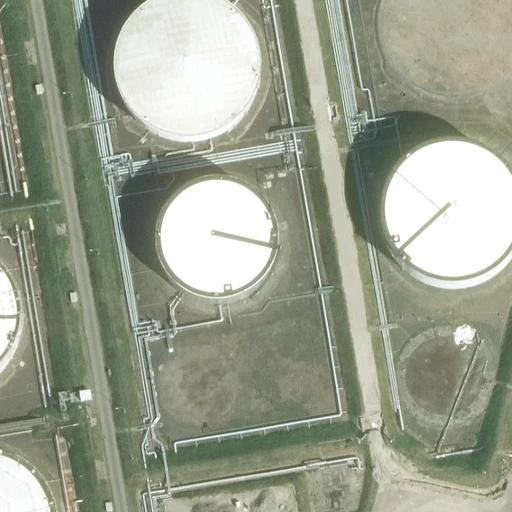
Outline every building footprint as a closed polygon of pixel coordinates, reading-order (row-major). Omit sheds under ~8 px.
[(125,111),(153,134),(199,140),(231,127),(255,102),(264,61),(252,22),(229,0),(146,0),(131,10),(113,40),(110,76),(125,111)] [(391,259),(419,281),(465,288),(497,275),(511,258),(511,163),(494,146),(460,135),(425,140),(397,158),(379,188),(376,224),(391,259)] [(151,251),(163,279),(182,296),(207,304),(237,301),(258,288),(273,268),(280,243),(277,219),(268,202),(250,185),(225,175),(200,177),(180,185),(161,203),(152,224),(151,251)] [(0,372),(18,353),(28,312),(15,273),(0,258),(0,372)] [(0,511),(54,511),(46,486),(23,463),(0,455),(0,511)]
